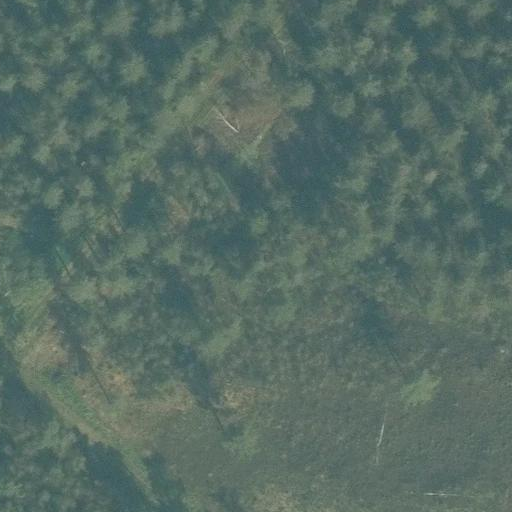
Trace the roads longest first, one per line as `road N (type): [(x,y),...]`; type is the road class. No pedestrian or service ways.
road 1 (track): [(0,354),(302,0)]
road 2 (track): [(174,511),(0,356)]
